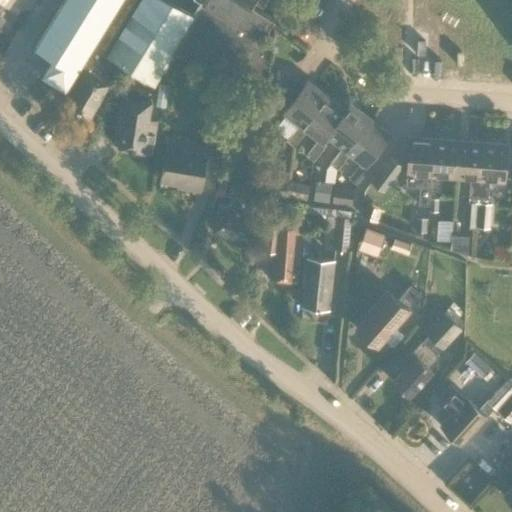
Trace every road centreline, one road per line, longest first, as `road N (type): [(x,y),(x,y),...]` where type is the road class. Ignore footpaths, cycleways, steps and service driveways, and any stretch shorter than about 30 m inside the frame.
road 1 (unclassified): [(447,511),(350,422),(212,320),(0,116)]
road 2 (residential): [(511,102),(404,94),(375,81),(337,43),(347,0)]
